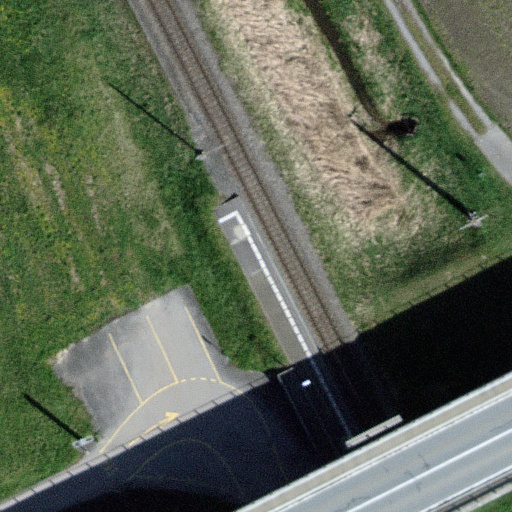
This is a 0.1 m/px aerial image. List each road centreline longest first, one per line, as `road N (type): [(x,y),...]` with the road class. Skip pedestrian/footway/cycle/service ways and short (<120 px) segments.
road 1 (unclassified): [(246,474),(220,454),(188,450),(114,466),(21,511)]
road 2 (primary): [(511,429),(347,511)]
